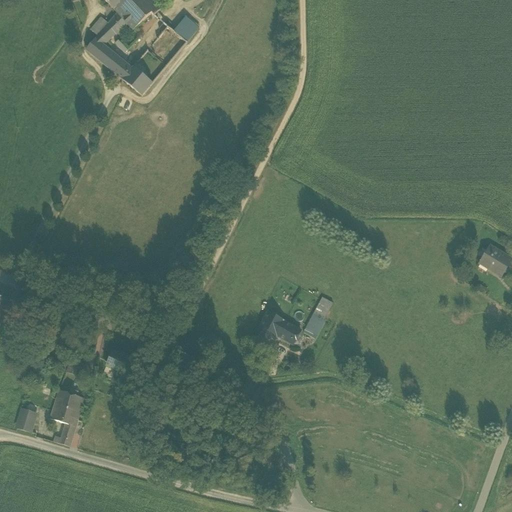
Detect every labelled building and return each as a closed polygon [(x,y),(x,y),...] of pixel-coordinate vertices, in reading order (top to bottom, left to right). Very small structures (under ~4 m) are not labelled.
[(103,0),(114,11),(125,0),(103,0)] [(133,31),(152,14),(138,0),(125,0),(114,11),(117,14),(127,25),(133,31)] [(151,0),(138,0),(152,14),(154,17),(161,10),(151,0)] [(98,37),(96,39),(102,45),(127,25),(117,14),(108,24),(98,37)] [(91,31),(98,37),(108,24),(101,18),(91,31)] [(188,20),(176,34),(187,43),(199,29),(188,20)] [(86,51),(123,81),(132,69),(102,45),(96,39),(86,51)] [(142,97),(152,84),(132,68),(132,69),(123,81),(142,97)] [(500,278),(501,278),(511,261),(489,247),(479,265),(489,271),(490,269),(501,276),(500,278)] [(0,319),(0,320),(8,301),(0,297),(0,319)] [(303,333),(314,339),(333,304),(322,298),(303,333)] [(267,330),(277,336),(284,322),(267,313),(260,326),(267,330)] [(284,322),(277,336),(293,345),(300,331),(284,322)] [(255,334),(262,338),(267,330),(260,326),(255,334)] [(244,356),(252,361),(257,352),(248,347),(244,356)] [(106,367),(123,374),(123,373),(130,357),(121,353),(120,355),(112,351),(106,367)] [(121,386),(128,388),(132,377),(126,374),(121,386)] [(59,392),(56,399),(64,401),(62,408),(73,412),(71,418),(78,420),(84,400),(76,397),(77,392),(68,389),(67,394),(59,392)] [(69,448),(78,420),(71,418),(73,412),(62,408),(64,401),(56,399),(50,419),(65,424),(61,439),(56,437),(54,443),(69,448)] [(35,414),(22,410),(17,429),(30,433),(35,414)]
